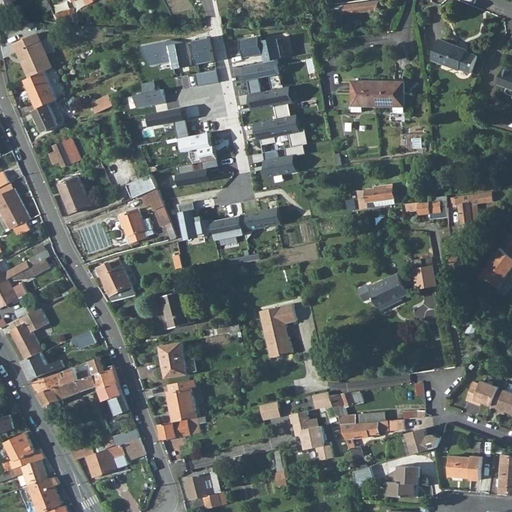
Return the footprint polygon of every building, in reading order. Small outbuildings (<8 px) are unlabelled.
[(44,13),(49,9),(43,0),(38,0),(37,1),(44,13)] [(376,9),(375,1),(326,8),(327,13),(337,12),(337,15),(376,9)] [(73,22),(71,10),(60,12),(63,24),(73,22)] [(52,14),(44,13),(43,22),(58,24),(54,17),(53,15),(52,14)] [(31,77),(49,69),(53,67),(38,33),(14,44),(17,52),(19,51),(31,77)] [(212,35),(195,39),(199,63),(217,59),(212,35)] [(264,35),(243,38),(246,55),(267,51),(269,59),(279,57),(286,56),(282,35),(264,38),(264,35)] [(171,39),(143,45),(152,65),(175,60),(171,44),(171,39)] [(191,39),(171,44),(175,60),(176,67),(196,63),(191,39)] [(467,52),(467,50),(440,40),(432,60),(460,71),(461,70),(471,74),(478,57),(467,52)] [(269,59),(246,64),(250,80),(252,80),(254,90),(264,88),(262,77),(272,75),(274,87),(285,85),(279,57),(269,59)] [(511,70),(505,68),(498,84),(511,89),(511,70)] [(57,101),(62,98),(49,69),(31,77),(24,80),(38,109),(57,101)] [(219,69),(197,73),(199,85),(221,81),(219,69)] [(155,80),(144,83),(146,91),(136,93),(139,108),(168,102),(165,88),(157,90),(155,80)] [(404,82),(352,83),(352,107),(363,107),(376,107),(396,107),(404,107),(404,82)] [(292,83),(285,85),(274,87),(264,88),(254,90),(251,91),(254,107),(276,104),(278,117),(292,114),(289,101),(295,100),(292,83)] [(110,94),(92,101),(97,113),(115,106),(110,94)] [(57,101),(38,109),(34,111),(43,132),(58,125),(57,123),(65,120),(57,101)] [(185,106),(150,112),(153,125),(177,121),(179,137),(182,137),(190,135),(185,106)] [(292,114),(278,117),(257,121),(260,139),(290,133),(293,147),(305,144),(310,143),(307,126),(302,127),(299,113),(292,114)] [(92,131),(101,128),(98,122),(89,126),(92,131)] [(190,135),(182,137),(185,150),(201,147),(204,161),(219,158),(217,144),(215,144),(212,132),(190,135)] [(64,166),(82,159),(72,138),(55,146),(57,151),(61,161),(64,166)] [(132,152),(127,140),(119,144),(123,155),(132,152)] [(279,148),(263,151),(268,176),(299,170),(295,154),(306,151),(305,144),(293,147),(287,148),(289,154),(280,156),(279,148)] [(61,161),(57,151),(49,154),(54,164),(61,161)] [(219,158),(204,161),(204,166),(195,168),(194,163),(179,166),(182,184),(212,179),(210,167),(221,165),(219,158)] [(102,162),(82,168),(84,174),(104,168),(102,162)] [(0,187),(10,182),(4,171),(0,172),(0,187)] [(134,198),(141,195),(159,188),(153,174),(129,185),(134,198)] [(71,210),(91,202),(80,177),(61,185),(71,210)] [(10,182),(0,187),(0,195),(15,188),(11,182),(10,182)] [(361,208),(395,203),(393,184),(375,187),(375,188),(359,191),(361,208)] [(29,212),(16,188),(15,188),(0,195),(0,207),(8,223),(29,212)] [(155,211),(166,207),(159,188),(141,195),(146,207),(152,204),(155,211)] [(496,191),(492,192),(476,194),(456,197),(451,198),(453,207),(457,206),(457,204),(460,204),(463,223),(481,220),(479,204),(495,202),(495,196),(497,195),(496,191)] [(117,196),(105,201),(108,209),(120,204),(117,196)] [(440,199),(402,205),(403,208),(406,208),(407,212),(420,210),(421,215),(430,214),(431,219),(449,216),(447,198),(440,199)] [(195,200),(180,203),(187,238),(201,235),(201,232),(215,229),(213,220),(213,218),(206,219),(205,214),(198,216),(195,200)] [(357,212),(356,202),(348,203),(349,213),(357,212)] [(281,206),(243,214),(246,230),(284,222),(281,206)] [(174,227),(173,226),(166,207),(155,211),(161,227),(166,225),(168,230),(174,227)] [(131,243),(155,234),(149,218),(143,220),(139,210),(122,216),(131,243)] [(32,219),(29,212),(8,223),(12,230),(32,219)] [(243,214),(213,220),(215,229),(218,237),(247,232),(246,230),(243,214)] [(511,240),(504,249),(501,247),(481,273),(497,286),(511,267),(511,240)] [(46,251),(43,244),(32,249),(36,256),(46,251)] [(36,256),(39,263),(48,258),(51,257),(47,250),(46,251),(36,256)] [(178,270),(184,268),(181,255),(174,257),(178,270)] [(30,277),(52,266),(48,258),(39,263),(31,267),(27,270),(30,277)] [(417,288),(437,285),(432,258),(416,260),(415,258),(404,260),(405,270),(414,269),(416,283),(417,287),(417,288)] [(2,260),(0,260),(0,273),(1,276),(3,278),(5,277),(7,280),(8,279),(6,274),(5,275),(0,266),(0,264),(4,263),(2,260)] [(110,296),(132,287),(121,260),(99,268),(110,296)] [(28,261),(5,273),(6,274),(8,279),(11,278),(14,276),(27,270),(31,267),(28,261)] [(27,270),(14,276),(16,279),(30,277),(27,270)] [(375,298),(380,308),(408,294),(406,290),(404,286),(399,275),(370,289),(375,298)] [(25,281),(16,286),(11,278),(8,279),(7,280),(4,281),(0,283),(0,302),(2,306),(20,297),(20,295),(29,290),(25,281)] [(375,298),(370,289),(369,287),(363,290),(363,293),(366,300),(369,301),(375,298)] [(194,316),(190,317),(182,292),(162,297),(171,329),(196,323),(194,316)] [(408,294),(380,308),(383,313),(405,303),(404,301),(410,297),(408,294)] [(298,320),(293,303),(261,311),(272,357),(294,352),(287,323),(298,320)] [(14,329),(31,358),(44,351),(45,351),(34,331),(50,323),(44,307),(34,312),(22,317),(25,323),(14,329)] [(475,338),(481,325),(473,321),(468,335),(475,338)] [(239,324),(220,328),(221,334),(231,333),(231,335),(242,333),(240,328),(239,324)] [(93,330),(76,337),(81,348),(98,342),(93,330)] [(167,378),(189,374),(183,342),(163,346),(165,358),(163,359),(167,378)] [(65,367),(62,359),(48,364),(44,351),(31,358),(28,359),(35,377),(42,374),(65,367)] [(93,368),(94,367),(101,384),(103,389),(120,384),(120,383),(115,369),(115,368),(111,370),(109,367),(106,368),(104,363),(98,366),(97,363),(102,361),(101,357),(91,361),(93,368)] [(84,390),(80,379),(76,367),(65,370),(66,373),(69,372),(70,376),(66,378),(73,395),(84,390)] [(101,384),(94,367),(93,368),(84,371),(85,374),(83,375),(83,378),(80,379),(84,390),(101,384)] [(64,398),(58,381),(63,379),(60,372),(35,381),(39,388),(40,388),(49,404),(64,398)] [(64,398),(73,395),(66,378),(63,379),(58,381),(64,398)] [(193,388),(196,387),(195,380),(171,384),(172,392),(170,392),(175,422),(199,417),(193,388)] [(511,393),(509,392),(507,391),(505,395),(498,392),(499,389),(483,383),(482,386),(475,383),(467,402),(474,405),(475,401),(483,404),(492,408),(491,411),(497,414),(499,410),(507,413),(511,415),(511,393)] [(119,414),(130,410),(120,384),(103,389),(106,398),(106,400),(113,398),(119,414)] [(364,391),(331,396),(333,402),(334,405),(342,426),(384,421),(388,421),(387,413),(367,415),(357,416),(345,417),(345,408),(366,403),(364,391)] [(327,392),(314,395),(316,405),(333,402),(331,396),(330,392),(327,392)] [(278,402),(270,403),(273,418),(281,417),(279,406),(278,402)] [(261,405),(264,420),(273,418),(270,403),(261,405)] [(308,410),(292,413),(294,424),(295,423),(297,436),(305,434),(307,447),(316,446),(318,445),(319,450),(321,459),(334,457),(331,441),(325,443),(322,427),(311,429),(309,421),(310,420),(308,410)] [(418,411),(405,413),(405,419),(407,419),(426,417),(427,414),(426,412),(426,411),(418,411)] [(18,429),(13,415),(0,418),(0,433),(2,432),(4,439),(10,437),(8,432),(18,429)] [(199,417),(175,422),(160,425),(163,440),(208,431),(206,419),(202,420),(201,417),(199,417)] [(384,421),(384,423),(342,427),(350,448),(357,470),(368,468),(361,448),(353,449),(353,439),(370,438),(370,435),(380,434),(380,431),(385,431),(385,427),(389,427),(389,430),(405,429),(404,420),(389,421),(388,421),(384,421)] [(142,437),(138,428),(115,435),(119,445),(142,437)] [(114,432),(105,436),(108,444),(109,448),(119,445),(115,435),(114,432)] [(27,433),(6,442),(11,453),(14,451),(18,459),(6,465),(9,471),(42,461),(47,459),(42,450),(37,453),(27,433)] [(417,438),(422,452),(429,450),(425,435),(417,438)] [(127,454),(130,462),(151,455),(142,437),(119,445),(109,448),(100,452),(89,455),(95,475),(120,467),(117,457),(127,454)] [(86,448),(84,442),(74,445),(78,456),(88,453),(86,448)] [(98,448),(96,448),(95,445),(86,448),(88,453),(89,455),(100,452),(98,448)] [(511,494),(511,455),(502,455),(500,494),(511,494)] [(471,481),(482,482),(484,459),(473,458),(472,460),(451,458),(449,478),(471,480),(471,481)] [(0,482),(26,474),(30,486),(49,480),(42,461),(9,471),(0,473),(0,482)] [(368,468),(357,470),(354,471),(357,488),(380,481),(376,466),(368,468)] [(421,487),(423,469),(400,467),(399,471),(390,477),(389,496),(416,498),(417,487),(421,487)] [(290,481),(288,471),(277,473),(280,483),(290,481)] [(207,481),(213,480),(211,473),(187,480),(192,500),(205,498),(207,509),(229,504),(226,492),(217,493),(215,487),(209,488),(207,481)] [(62,485),(58,478),(49,480),(30,486),(39,511),(44,511),(63,505),(57,487),(62,485)]
